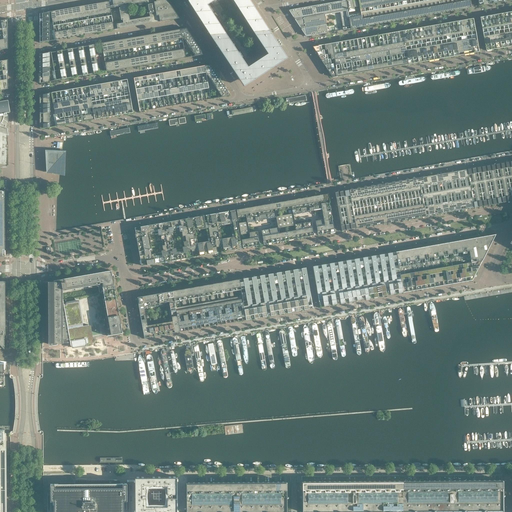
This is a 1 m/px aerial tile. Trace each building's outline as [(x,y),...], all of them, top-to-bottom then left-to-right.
[(121,20),(122,20),(123,21),(116,22),(117,29),(179,18),(166,0),(115,0),(112,1),(113,5),(112,6),(110,6),(110,8),(120,6),(120,7),(119,8),(121,20)] [(189,0),(187,1),(209,34),(228,64),(243,86),(287,58),(269,31),(248,0),(189,0)] [(328,33),(325,15),(340,12),(344,30),(352,29),(349,14),(347,0),(289,10),(307,37),(328,33)] [(358,7),(357,0),(347,0),(350,12),(355,11),(355,7),(358,7)] [(472,8),(470,0),(384,0),(385,1),(383,2),(382,0),(359,0),(361,12),(364,26),(364,27),(366,26),(365,25),(368,25),(368,26),(370,26),(370,25),(372,24),(372,25),(374,25),(374,24),(376,24),(378,24),(378,23),(380,23),(380,24),(382,23),(384,22),(385,23),(386,23),(386,22),(389,21),(389,22),(390,22),(390,21),(393,21),(395,21),(394,20),(397,20),(397,21),(399,20),(401,19),(401,20),(403,20),(403,19),(405,18),(405,19),(407,19),(407,18),(409,18),(410,19),(411,18),(411,17),(414,17),(414,18),(415,18),(415,17),(418,16),(418,17),(420,17),(419,16),(422,16),(424,16),(424,15),(426,15),(426,16),(428,15),(428,14),(430,14),(430,15),(432,15),(432,14),(434,13),(435,14),(436,14),(436,13),(438,13),(439,13),(440,13),(440,12),(443,12),(443,13),(444,12),(447,11),(447,12),(449,12),(448,11),(451,10),(451,11),(453,11),(453,10),(455,10),(455,11),(457,10),(457,9),(459,9),(459,10),(461,10),(461,9),(463,8),(463,9),(465,9),(465,8),(467,8),(468,8),(469,8),(469,7),(472,7),(472,8)] [(112,21),(110,10),(106,10),(102,11),(97,12),(93,13),(89,13),(85,14),(81,15),(77,15),(72,16),(68,17),(64,18),(60,18),(56,19),(52,20),(54,32),(58,31),(62,30),(66,29),(70,29),(75,28),(79,27),(83,27),(87,26),(91,25),(95,24),(99,24),(104,23),(108,22),(112,21)] [(55,40),(54,32),(52,20),(50,11),(39,13),(39,18),(40,43),(55,40)] [(487,51),(511,46),(511,11),(481,17),(487,51)] [(480,52),(478,41),(474,18),(403,31),(406,47),(409,64),(475,53),(480,52)] [(105,63),(109,62),(113,61),(117,61),(122,60),(126,59),(130,58),(134,58),(138,57),(142,56),(146,55),(151,55),(155,54),(159,53),(163,52),(167,52),(171,51),(176,50),(180,50),(184,49),(183,43),(182,39),(178,39),(174,40),(170,41),(165,41),(161,42),(157,43),(153,44),(149,44),(145,45),(140,46),(136,47),(132,47),(128,48),(124,49),(120,49),(116,50),(111,51),(107,52),(103,52),(104,57),(104,58),(105,63)] [(335,58),(333,43),(325,45),(326,50),(328,49),(329,54),(331,54),(332,59),(335,58)] [(98,73),(96,57),(94,45),(94,44),(88,45),(88,46),(89,46),(93,73),(93,74),(99,73),(98,73)] [(88,75),(83,47),(83,46),(78,47),(78,48),(78,47),(83,75),(83,76),(88,75),(88,74),(88,75)] [(406,47),(402,48),(401,48),(404,65),(409,64),(406,47)] [(77,76),(73,49),(72,48),(73,48),(67,49),(72,77),(72,78),(78,77),(78,76),(77,76)] [(67,78),(62,50),(56,51),(57,51),(62,79),(61,79),(61,80),(67,79),(67,78)] [(56,80),(51,52),(40,54),(40,83),(56,80)] [(206,100),(200,66),(196,67),(202,101),(206,100)] [(206,75),(205,70),(204,66),(200,66),(206,100),(210,99),(206,75)] [(202,101),(196,67),(192,68),(198,101),(202,101)] [(194,102),(188,68),(184,69),(189,103),(194,102)] [(198,101),(192,68),(188,68),(194,102),(198,101)] [(339,77),(337,68),(335,69),(329,70),(334,78),(339,77)] [(189,103),(184,69),(179,70),(185,103),(189,103)] [(185,103),(179,70),(175,71),(181,104),(185,103)] [(177,105),(171,71),(167,72),(173,106),(177,105)] [(181,104),(175,71),(171,71),(177,105),(181,104)] [(432,79),(433,80),(458,75),(459,75),(460,74),(460,73),(460,72),(459,71),(458,71),(457,71),(432,75),(431,75),(431,76),(430,76),(430,77),(430,78),(431,78),(431,79),(432,79)] [(173,106),(167,72),(163,73),(169,106),(173,106)] [(169,106),(163,73),(159,74),(164,107),(169,106)] [(160,108),(154,74),(150,75),(156,109),(160,108)] [(164,107),(159,74),(154,74),(160,108),(164,107)] [(156,109),(150,75),(146,76),(152,109),(156,109)] [(152,109),(146,76),(142,77),(148,110),(152,109)] [(144,111),(138,77),(133,78),(139,112),(144,111)] [(148,110),(142,77),(138,77),(144,111),(148,110)] [(401,86),(402,86),(424,82),(425,82),(425,81),(425,80),(425,79),(425,78),(424,78),(424,77),(423,77),(401,81),(400,81),(399,82),(399,83),(398,84),(399,85),(400,85),(400,86),(401,86)] [(133,113),(129,93),(127,79),(122,80),(128,114),(133,113)] [(128,114),(122,80),(117,81),(123,114),(128,114)] [(123,114),(117,81),(113,82),(119,115),(123,114)] [(115,116),(109,82),(105,83),(111,117),(115,116)] [(119,115),(113,82),(109,82),(115,116),(119,115)] [(111,117),(105,83),(101,84),(107,117),(111,117)] [(367,92),(389,88),(390,87),(390,86),(390,85),(390,84),(389,84),(389,83),(388,83),(366,87),(365,87),(365,88),(364,88),(364,89),(364,90),(363,90),(364,90),(364,91),(365,91),(365,92),(366,92),(367,92)] [(103,118),(97,84),(93,85),(98,119),(103,118)] [(107,117),(101,84),(97,84),(103,118),(107,117)] [(98,119),(93,85),(88,86),(94,119),(98,119)] [(94,119),(88,86),(84,87),(90,120),(94,119)] [(86,121),(80,87),(76,88),(82,122),(86,121)] [(90,120),(84,87),(80,87),(86,121),(90,120)] [(82,122),(76,88),(72,89),(78,122),(82,122)] [(78,122),(72,89),(68,90),(74,123),(78,122)] [(69,124),(64,90),(59,91),(65,125),(69,124)] [(74,123),(68,90),(64,90),(69,124),(74,123)] [(330,98),(352,94),(353,94),(353,93),(354,93),(354,92),(354,91),(353,91),(353,90),(352,90),(351,90),(329,93),(329,94),(328,94),(328,95),(327,95),(327,96),(327,97),(328,98),(329,98),(330,98)] [(65,125),(59,91),(55,92),(61,125),(65,125)] [(61,125),(55,92),(51,93),(57,126),(61,125)] [(57,126),(51,93),(40,94),(40,129),(57,126)] [(286,99),(286,100),(288,100),(289,103),(306,100),(305,95),(301,96),(299,96),(286,99)] [(8,130),(8,115),(7,115),(6,113),(10,112),(8,100),(0,101),(0,132),(8,135),(8,134),(7,130),(8,130)] [(231,111),(232,116),(253,112),(252,107),(244,109),(242,109),(231,111)] [(194,116),(195,122),(202,121),(207,120),(213,119),(212,113),(203,114),(201,115),(194,116)] [(169,120),(170,126),(176,125),(179,124),(186,123),(185,117),(183,118),(177,119),(169,120)] [(146,125),(137,126),(138,132),(140,132),(145,131),(158,128),(157,123),(148,125),(146,125)] [(110,132),(111,136),(116,135),(130,133),(129,128),(119,130),(111,131),(110,132)] [(64,174),(66,151),(45,151),(47,172),(54,173),(64,174)] [(510,188),(505,162),(496,164),(500,190),(505,189),(510,188)] [(500,190),(496,164),(486,166),(491,192),(496,191),(500,190)] [(491,192),(486,166),(477,167),(481,193),(486,192),(491,192)] [(481,193),(477,167),(467,169),(470,188),(472,195),(477,194),(481,193)] [(470,188),(467,169),(465,169),(460,170),(463,189),(470,188)] [(463,189),(460,170),(453,172),(457,191),(463,189)] [(457,191),(453,172),(446,173),(450,192),(457,191)] [(450,192),(446,173),(439,174),(443,193),(450,192)] [(443,193),(439,174),(432,175),(436,194),(443,193)] [(436,194),(432,175),(425,176),(429,196),(436,194)] [(429,196),(425,176),(419,178),(422,197),(429,196)] [(422,197),(419,178),(412,179),(415,198),(422,197)] [(415,198),(412,179),(405,180),(408,199),(415,198)] [(408,199),(405,180),(398,181),(401,200),(408,199)] [(401,200),(398,181),(391,182),(394,202),(401,200)] [(394,202),(391,182),(384,184),(387,203),(394,202)] [(387,203),(384,184),(377,185),(380,204),(387,203)] [(380,204),(377,185),(370,186),(373,205),(380,204)] [(373,205),(370,186),(363,187),(366,207),(373,205)] [(366,207),(363,187),(356,189),(359,208),(366,207)] [(474,207),(472,195),(470,188),(463,189),(467,209),(474,207)] [(359,208),(356,189),(349,190),(353,209),(359,208)] [(467,209),(463,189),(457,191),(460,210),(467,209)] [(354,215),(353,209),(349,190),(340,191),(344,217),(349,216),(354,215)] [(344,217),(340,191),(335,192),(339,218),(344,217)] [(460,210),(457,191),(450,192),(453,211),(460,210)] [(453,211),(450,192),(443,193),(446,212),(453,211)] [(446,212),(443,193),(436,194),(439,214),(446,212)] [(439,214),(436,194),(429,196),(432,215),(439,214)] [(432,215),(429,196),(422,197),(425,216),(432,215)] [(425,216),(422,197),(415,198),(418,217),(425,216)] [(418,217),(415,198),(408,199),(411,218),(418,217)] [(411,218),(408,199),(401,200),(404,220),(411,218)] [(404,220),(401,200),(394,202),(398,221),(404,220)] [(398,221),(394,202),(387,203),(391,222),(398,221)] [(391,222),(387,203),(380,204),(384,223),(391,222)] [(384,223),(380,204),(373,205),(377,225),(384,223)] [(377,225),(373,205),(366,207),(370,226),(377,225)] [(370,226),(366,207),(359,208),(363,227),(370,226)] [(246,217),(245,208),(236,209),(238,219),(246,217)] [(363,227),(359,208),(353,209),(354,215),(356,228),(363,227)] [(241,248),(236,215),(235,210),(230,211),(230,212),(230,211),(231,216),(235,236),(237,249),(241,248)] [(230,224),(229,217),(228,212),(228,211),(215,213),(217,226),(230,224)] [(220,246),(217,226),(215,213),(205,215),(205,216),(206,216),(207,221),(211,241),(213,253),(222,252),(220,246)] [(206,228),(205,221),(204,216),(204,215),(191,218),(193,230),(206,228)] [(196,249),(193,230),(191,218),(179,220),(181,226),(175,227),(176,230),(179,230),(180,231),(181,231),(184,247),(182,247),(183,249),(179,249),(180,252),(185,251),(186,258),(197,256),(196,249)] [(174,249),(171,233),(173,232),(172,231),(176,230),(175,227),(170,228),(169,221),(158,223),(160,234),(163,251),(161,251),(162,252),(162,255),(164,255),(165,262),(176,260),(174,253),(180,252),(179,249),(176,250),(175,248),(174,249)] [(151,244),(149,235),(148,225),(134,228),(138,247),(151,244)] [(479,266),(495,234),(467,239),(471,262),(472,267),(479,266)] [(237,249),(235,236),(221,239),(223,245),(224,251),(223,251),(223,252),(237,249)] [(252,246),(250,238),(241,239),(243,248),(247,247),(251,247),(251,246),(252,246)] [(471,262),(467,239),(462,240),(466,263),(471,262)] [(466,263),(462,240),(453,242),(457,265),(462,264),(466,263)] [(213,253),(211,241),(197,243),(198,249),(199,255),(199,256),(213,253)] [(457,265),(453,242),(443,243),(447,266),(453,265),(457,265)] [(447,266),(443,243),(434,245),(438,268),(444,267),(447,266)] [(154,264),(153,254),(151,244),(138,247),(138,248),(141,263),(141,266),(154,264)] [(438,268),(434,245),(424,247),(428,270),(435,269),(438,268)] [(428,270),(424,247),(415,248),(419,271),(426,270),(428,270)] [(419,271),(415,248),(405,250),(409,273),(418,272),(419,271)] [(409,273),(405,250),(396,252),(400,275),(409,273)] [(400,275),(396,252),(387,253),(391,276),(400,275)] [(391,276),(387,253),(379,255),(383,278),(391,276)] [(383,278),(379,255),(371,256),(375,279),(383,278)] [(375,279),(371,256),(362,258),(367,281),(375,279)] [(367,281),(362,258),(354,259),(358,282),(367,281)] [(358,282),(354,259),(346,260),(350,284),(358,282)] [(350,284),(346,260),(338,262),(342,285),(350,284)] [(342,285),(338,262),(329,263),(333,286),(342,285)] [(472,280),(479,266),(472,267),(471,262),(466,263),(462,264),(465,281),(472,280)] [(333,286),(329,263),(321,265),(325,288),(333,286)] [(462,264),(457,265),(453,265),(456,283),(465,281),(462,264)] [(325,288),(321,265),(312,266),(312,267),(316,289),(325,288)] [(456,283),(453,265),(447,266),(444,267),(447,284),(456,283)] [(293,295),(297,294),(301,294),(306,293),(308,309),(313,308),(306,268),(306,267),(301,268),(301,269),(297,269),(293,270),(289,271),(289,270),(284,271),(281,272),(276,273),(273,274),(273,273),(268,274),(264,275),(259,276),(256,276),(251,277),(248,278),(243,279),(239,279),(237,280),(232,281),(227,281),(227,282),(222,282),(218,283),(213,284),(208,285),(203,286),(199,286),(199,287),(194,287),(189,288),(184,289),(180,290),(175,291),(172,291),(174,302),(175,307),(177,316),(177,320),(180,332),(184,331),(181,315),(185,314),(189,313),(193,313),(198,312),(202,311),(206,310),(210,310),(214,309),(218,308),(222,308),(227,307),(231,306),(235,305),(239,305),(243,304),(247,303),(252,302),(256,302),(260,301),(264,300),(268,300),(272,299),(277,298),(281,297),(285,297),(289,296),(293,295)] [(444,267),(438,268),(435,269),(438,286),(447,284),(444,267)] [(438,286),(435,269),(428,270),(426,270),(430,288),(438,286)] [(92,344),(89,325),(85,326),(83,326),(83,324),(83,323),(79,300),(66,303),(66,305),(64,305),(61,290),(64,289),(66,289),(66,290),(98,284),(100,294),(107,335),(107,336),(122,333),(111,270),(53,281),(54,282),(50,282),(50,287),(49,287),(49,342),(49,346),(57,344),(57,343),(70,343),(70,344),(70,343),(71,343),(72,348),(92,344)] [(430,288),(426,270),(419,271),(418,272),(421,289),(430,288)] [(421,289),(418,272),(409,273),(412,291),(421,289)] [(412,291),(409,273),(400,275),(403,292),(407,291),(412,291)] [(403,292),(400,275),(391,276),(394,294),(399,293),(403,292)] [(394,294),(391,276),(383,278),(386,295),(394,294)] [(386,295),(383,278),(375,279),(378,297),(386,295)] [(378,297),(375,279),(367,281),(370,298),(378,297)] [(370,298),(367,281),(358,282),(361,300),(370,298)] [(361,300),(358,282),(350,284),(353,301),(357,300),(361,300)] [(353,301),(350,284),(342,285),(345,303),(353,301)] [(345,303),(342,285),(333,286),(336,304),(345,303)] [(336,304),(333,286),(325,288),(328,305),(336,304)] [(328,305),(325,288),(316,289),(319,307),(328,305)] [(435,304),(432,304),(429,305),(438,339),(441,339),(443,338),(437,305),(435,304)] [(406,312),(406,313),(411,336),(414,337),(416,335),(411,312),(411,311),(411,310),(410,310),(410,309),(410,308),(409,308),(409,307),(408,306),(407,306),(407,307),(407,308),(406,309),(406,310),(406,311),(406,312)] [(411,309),(419,343),(420,344),(421,344),(422,344),(423,344),(423,343),(424,343),(424,342),(424,341),(416,308),(415,308),(415,307),(414,307),(414,306),(413,306),(412,307),(411,307),(411,308),(411,309)] [(177,316),(175,307),(170,308),(168,308),(169,317),(171,317),(177,316)] [(398,315),(398,316),(402,340),(402,341),(403,342),(404,343),(405,343),(406,343),(407,343),(407,342),(408,341),(408,340),(408,339),(404,314),(403,313),(403,312),(403,311),(402,311),(402,310),(401,310),(401,309),(400,308),(399,308),(399,309),(398,310),(398,311),(398,312),(398,313),(398,314),(398,315)] [(149,337),(147,325),(148,325),(145,313),(140,314),(140,317),(144,338),(149,337)] [(312,325),(312,326),(317,354),(317,355),(318,356),(319,357),(320,357),(321,358),(321,357),(322,356),(322,355),(323,354),(323,353),(317,325),(317,324),(316,323),(315,323),(315,322),(314,322),(313,322),(313,323),(312,324),(312,325)] [(328,325),(331,345),(332,346),(333,346),(334,346),(335,346),(335,345),(336,345),(336,344),(332,324),(332,323),(331,323),(331,322),(330,322),(329,322),(328,323),(328,324),(328,325)] [(288,328),(292,355),(293,356),(294,356),(294,357),(295,357),(296,357),(296,356),(297,356),(297,355),(298,355),(298,354),(293,328),(293,327),(292,327),(291,326),(290,326),(290,327),(289,327),(288,328)] [(280,334),(280,335),(284,356),(284,357),(285,357),(285,358),(286,358),(287,358),(288,358),(288,357),(289,357),(289,356),(286,334),(285,334),(285,333),(284,332),(283,332),(282,332),(281,332),(281,333),(280,334)] [(241,338),(244,358),(245,359),(245,360),(245,361),(246,362),(247,363),(247,364),(248,364),(248,363),(249,362),(249,361),(249,360),(249,359),(249,358),(249,357),(246,337),(246,336),(245,336),(245,335),(244,335),(243,335),(242,335),(242,336),(241,336),(241,337),(241,338)] [(229,376),(222,341),(221,341),(221,340),(220,340),(219,340),(218,340),(218,341),(217,341),(217,342),(217,343),(224,377),(224,378),(225,378),(225,379),(226,379),(227,378),(228,378),(228,377),(229,376)] [(208,344),(212,369),(218,368),(214,343),(208,344)] [(184,354),(187,371),(188,372),(189,372),(189,373),(190,373),(191,374),(192,374),(192,373),(193,372),(193,371),(194,370),(194,369),(191,353),(191,352),(190,352),(190,351),(189,350),(188,349),(187,348),(186,349),(186,350),(185,351),(185,352),(185,353),(184,354)] [(202,369),(199,350),(199,349),(198,349),(198,348),(197,348),(196,348),(196,349),(195,349),(194,350),(194,351),(197,370),(198,370),(198,371),(199,371),(200,371),(200,372),(200,371),(201,371),(202,371),(202,370),(202,369)] [(161,352),(161,353),(166,385),(168,388),(169,388),(170,388),(171,388),(171,387),(172,384),(167,352),(166,351),(166,350),(165,350),(165,349),(164,349),(163,349),(162,349),(162,350),(161,350),(161,351),(161,352)] [(148,356),(154,391),(154,392),(155,393),(155,394),(156,394),(157,395),(158,395),(159,395),(159,394),(160,394),(160,393),(161,393),(161,392),(161,391),(161,390),(154,355),(154,354),(153,354),(153,353),(152,353),(151,353),(150,353),(149,353),(149,354),(148,354),(148,355),(148,356)] [(139,355),(139,356),(138,360),(143,394),(146,394),(149,393),(143,359),(141,355),(140,355),(139,355)] [(176,511),(177,493),(177,483),(177,478),(175,478),(175,477),(175,476),(172,476),(172,477),(170,477),(170,476),(168,476),(168,477),(160,477),(160,476),(158,476),(158,477),(154,477),(154,476),(152,476),(152,477),(143,477),(141,477),(138,477),(136,477),(136,479),(134,479),(134,480),(134,482),(134,483),(133,483),(133,484),(134,484),(135,510),(134,510),(133,511),(176,511)] [(127,500),(126,483),(120,483),(120,479),(88,479),(87,479),(85,479),(83,479),(81,479),(79,479),(77,479),(76,479),(75,479),(73,480),(74,484),(58,484),(50,484),(50,501),(54,501),(53,511),(122,511),(123,501),(127,500)] [(502,498),(502,493),(502,492),(502,487),(502,486),(502,481),(502,480),(500,480),(500,481),(498,481),(495,481),(493,481),(490,481),(488,481),(485,481),(485,480),(483,480),(483,481),(480,481),(478,481),(476,481),(473,481),(470,481),(468,481),(466,481),(466,482),(463,482),(463,481),(461,481),(458,481),(456,481),(453,481),(452,481),(452,511),(502,510),(502,505),(502,504),(502,499),(502,498)] [(402,511),(402,481),(401,481),(398,481),(395,481),(395,482),(393,482),(393,481),(391,481),(388,481),(385,481),(385,482),(383,482),(383,481),(380,481),(381,482),(378,482),(378,481),(376,481),(376,482),(373,482),(371,482),(371,481),(368,481),(368,482),(366,482),(363,482),(361,482),(361,481),(358,481),(358,482),(356,482),(353,482),(352,482),(352,511),(402,511)] [(452,511),(452,481),(450,481),(448,481),(445,481),(443,481),(440,481),(440,482),(438,482),(438,481),(435,481),(433,481),(430,481),(428,481),(425,481),(425,482),(423,482),(423,481),(420,481),(418,481),(415,481),(413,481),(410,481),(410,482),(408,482),(408,481),(405,481),(403,481),(402,481),(402,511),(452,511)] [(286,500),(286,495),(286,494),(286,489),(286,488),(286,483),(286,482),(284,482),(282,482),(279,482),(279,483),(277,483),(277,482),(274,482),(272,482),(269,482),(267,482),(264,482),(264,483),(262,483),(262,482),(259,482),(257,482),(254,482),(254,483),(252,483),(252,482),(249,482),(249,483),(247,483),(244,483),(242,483),(239,483),(240,483),(237,483),(236,483),(235,511),(286,511),(286,506),(286,500)] [(311,511),(352,511),(352,482),(350,482),(348,482),(345,482),(343,482),(340,482),(340,483),(338,483),(338,482),(335,482),(333,482),(331,482),(328,482),(325,482),(325,483),(323,483),(323,482),(321,482),(318,482),(316,482),(313,482),(311,482),(311,483),(308,483),(308,482),(306,482),(303,482),(301,482),(301,483),(302,483),(302,488),(302,489),(302,494),(302,500),(302,505),(302,506),(302,511),(301,511),(311,511)] [(235,511),(236,483),(234,483),(232,483),(229,483),(227,483),(224,483),(222,483),(219,483),(217,483),(215,483),(212,483),(209,483),(209,484),(207,484),(207,483),(205,483),(202,483),(200,483),(197,483),(195,483),(195,484),(192,484),(192,483),(190,483),(187,483),(186,483),(186,484),(186,489),(186,490),(186,492),(186,495),(186,501),(186,506),(186,507),(185,511),(235,511)]
